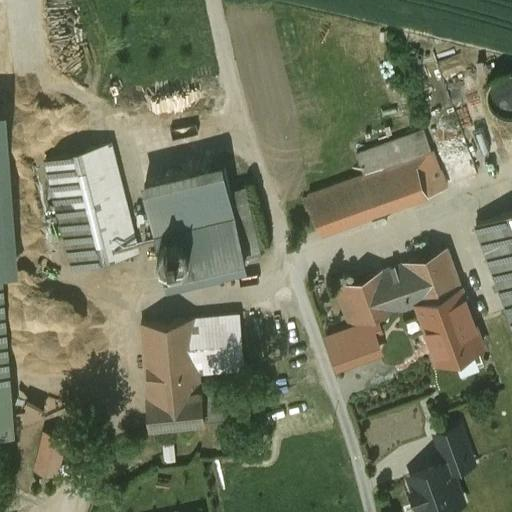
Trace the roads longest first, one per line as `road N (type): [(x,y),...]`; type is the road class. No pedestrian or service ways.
road 1 (unclassified): [(368,511),(274,220)]
road 2 (track): [(274,220),(213,0)]
